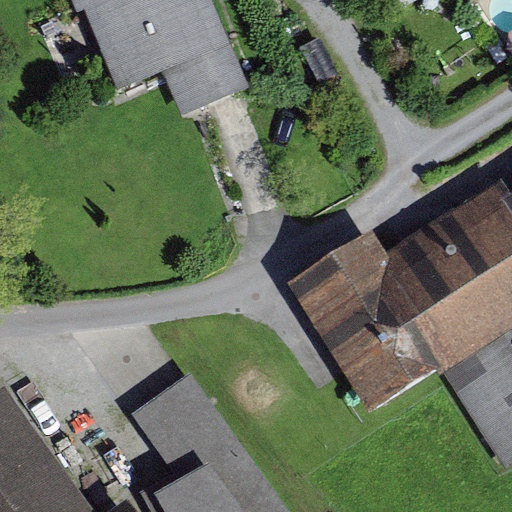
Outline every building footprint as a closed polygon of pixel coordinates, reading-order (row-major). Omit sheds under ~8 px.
[(211,0),(73,0),(114,107),(180,80),(194,121),(259,97),(211,0)] [(380,0),(397,25),(443,0),(380,0)] [(383,249),(303,303),(376,426),(446,392),(507,476),(511,472),(511,204),(506,195),(396,274),(383,249)] [(294,511),(199,377),(137,419),(179,488),(156,503),(159,511),(294,511)] [(90,511),(11,399),(0,406),(0,511),(131,511),(129,511),(90,511)]
